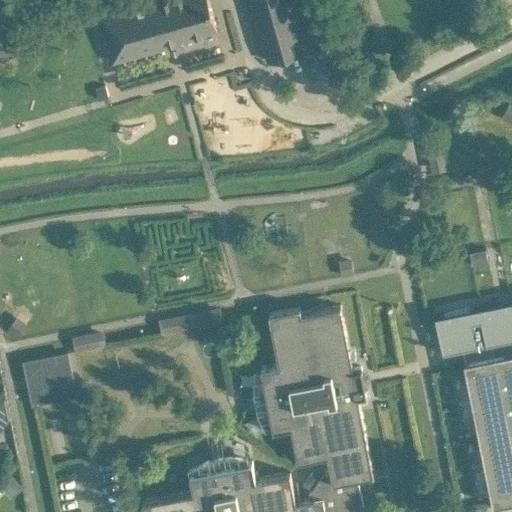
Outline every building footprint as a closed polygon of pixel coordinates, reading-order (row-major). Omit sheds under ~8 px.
[(209,0),(153,0),(151,1),(150,0),(138,0),(98,11),(107,42),(113,61),(182,42),(181,39),(218,29),(212,10),(209,0)] [(250,0),(268,60),(318,46),(305,0),(250,0)] [(8,36),(0,38),(0,53),(0,54),(12,51),(8,36)] [(511,121),(511,102),(509,101),(502,117),(511,121)] [(442,136),(426,139),(431,170),(447,168),(442,136)] [(485,247),(470,250),(472,261),(488,258),(485,247)] [(351,255),(339,257),(342,274),(353,272),(351,255)] [(194,489),(142,499),(144,511),(364,511),(359,481),(356,481),(355,476),(374,473),(358,393),(367,391),(362,365),(353,367),(341,304),(302,311),(300,305),(269,311),(279,362),(261,366),(274,429),(292,425),(298,458),(328,453),(331,467),(326,468),(309,491),(310,497),(296,500),(290,470),(262,475),(256,477),(253,460),(190,472),(194,489)] [(481,304),(435,313),(443,352),(464,348),(466,359),(465,359),(468,377),(478,428),(481,441),(491,491),(493,504),(511,499),(511,306),(483,313),(481,304)] [(222,309),(160,321),(162,332),(199,325),(224,320),(222,309)] [(17,317),(9,327),(18,335),(26,324),(17,317)] [(105,332),(73,339),(76,350),(107,343),(105,332)] [(27,376),(29,387),(32,403),(35,403),(77,394),(69,353),(69,349),(23,358),(27,376)] [(5,395),(0,402),(0,427),(1,429),(10,417),(7,406),(5,395)]
